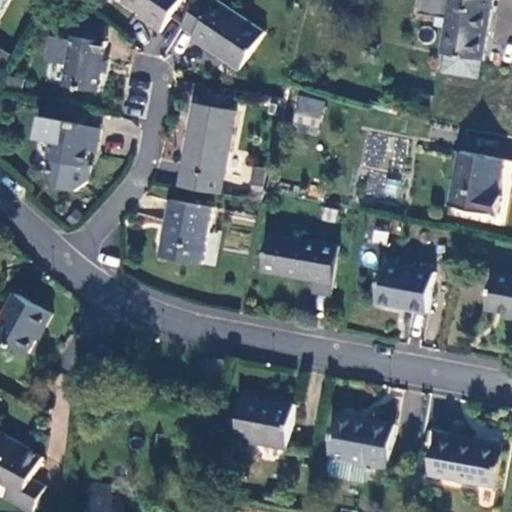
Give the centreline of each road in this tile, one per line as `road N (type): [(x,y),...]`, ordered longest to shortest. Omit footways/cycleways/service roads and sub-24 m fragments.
road 1 (residential): [(511,385),(164,320),(67,258)]
road 2 (residential): [(67,258),(147,161),(154,84)]
